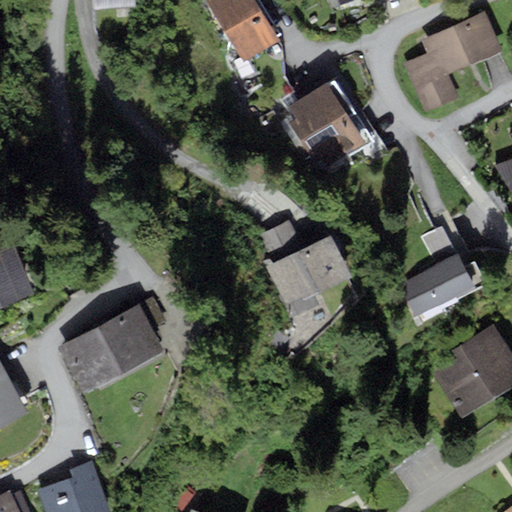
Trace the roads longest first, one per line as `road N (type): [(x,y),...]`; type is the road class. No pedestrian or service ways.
road 1 (residential): [(19,482),(60,452),(71,418),(38,346),(133,277),(70,152),(53,80),(53,0)]
road 2 (residential): [(75,0),(86,41),(130,115),(275,214)]
road 3 (residential): [(439,140),(384,34),(390,21),(452,0)]
